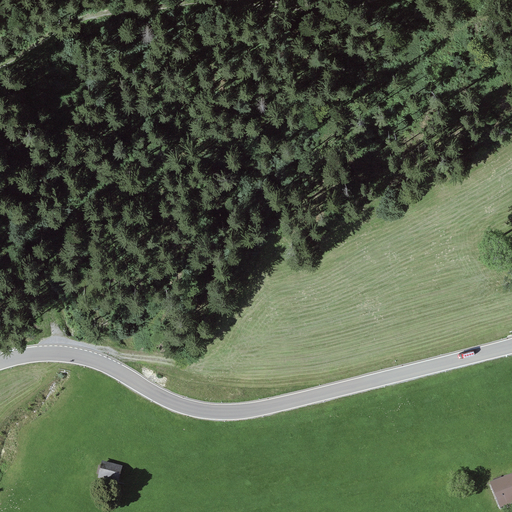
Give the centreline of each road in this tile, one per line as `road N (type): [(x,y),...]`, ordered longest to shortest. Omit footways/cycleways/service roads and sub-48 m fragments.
road 1 (tertiary): [(0,361),(69,353),(170,400),(235,411),(511,346)]
road 2 (track): [(0,65),(60,26),(110,13),(204,4),(324,16),(377,0)]
